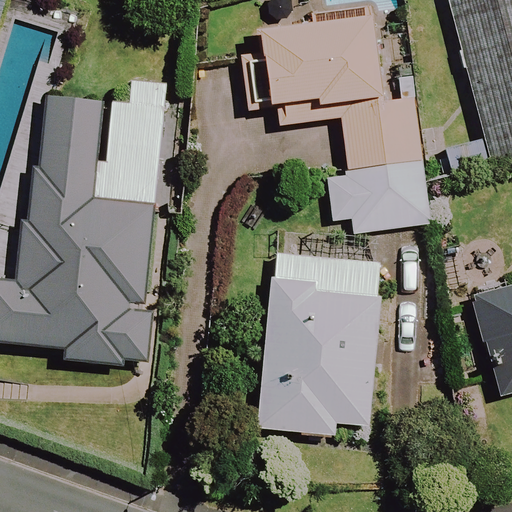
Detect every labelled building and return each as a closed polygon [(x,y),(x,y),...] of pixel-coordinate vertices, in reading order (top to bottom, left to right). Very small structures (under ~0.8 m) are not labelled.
[(511,0),(443,0),(484,167),(511,160),(511,0)] [(416,170),(404,81),(373,85),(364,22),(249,38),(259,112),(304,106),(305,117),(333,114),(342,180),(320,183),(326,224),(345,221),(348,238),(424,228),(416,170)] [(0,351),(57,355),(56,364),(138,370),(150,210),(159,91),(127,88),(125,106),(89,103),(38,100),(33,173),(19,172),(15,221),(0,220),(0,351)] [(374,269),(268,260),(252,433),(359,443),(374,269)] [(511,395),(511,285),(460,301),(490,402),(511,395)]
